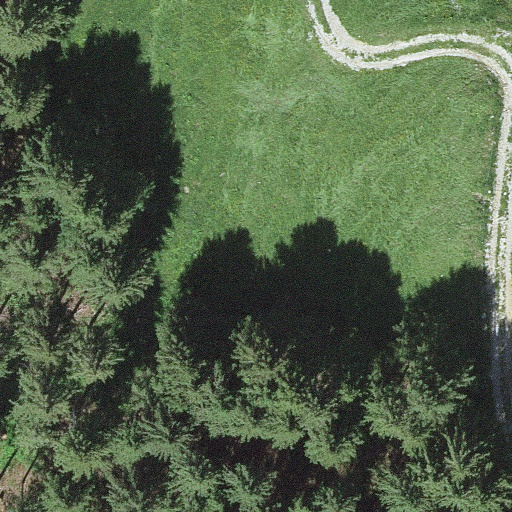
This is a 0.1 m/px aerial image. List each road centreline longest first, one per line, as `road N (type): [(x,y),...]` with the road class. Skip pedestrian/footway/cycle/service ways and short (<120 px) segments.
road 1 (track): [(511,70),(467,43),(423,43),(379,58),(347,50),(320,0)]
road 2 (track): [(511,391),(504,257),(511,181)]
